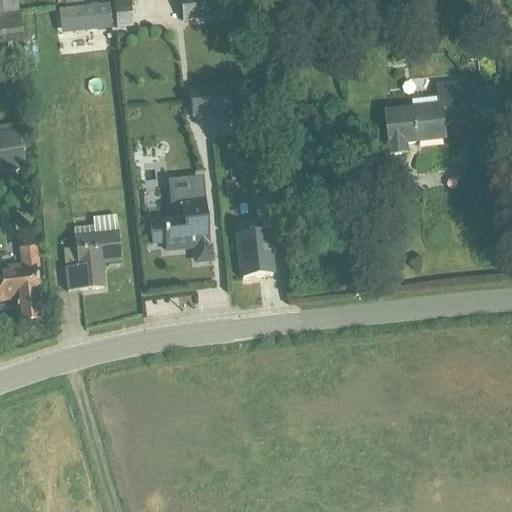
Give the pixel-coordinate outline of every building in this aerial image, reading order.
[(0,0),(0,47),(22,45),(16,0),(0,0)] [(179,0),(182,24),(226,19),(223,0),(179,0)] [(116,31),(133,30),(130,4),(114,5),(116,31)] [(109,6),(58,12),(61,37),(103,32),(111,31),(109,6)] [(257,13),(262,61),(275,60),(272,34),(283,33),(281,11),(257,13)] [(467,84),(437,87),(439,101),(413,104),(414,110),(385,113),(390,160),(410,158),(409,148),(421,147),(422,152),(444,150),(443,145),(448,144),(447,127),(472,124),(467,84)] [(191,122),(232,117),(228,87),(188,91),(191,122)] [(0,176),(25,172),(19,132),(0,135),(0,176)] [(222,193),(222,187),(216,187),(217,195),(220,194),(226,238),(239,237),(237,216),(234,216),(232,192),(222,193)] [(204,198),(180,201),(181,214),(171,215),(171,224),(149,226),(151,248),(165,247),(165,253),(195,250),(196,264),(210,262),(204,198)] [(101,267),(121,265),(115,218),(92,220),(93,229),(73,231),(77,269),(65,271),(68,295),(103,291),(101,267)] [(266,235),(237,238),(242,282),(271,279),(266,235)] [(0,305),(15,304),(18,327),(42,324),(35,272),(39,271),(37,249),(19,251),(21,267),(0,268),(0,305)]
